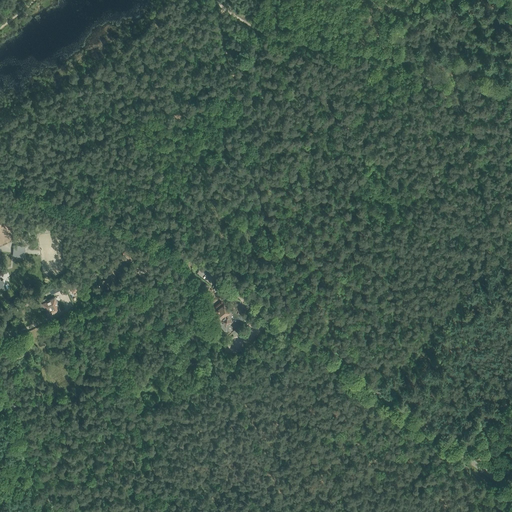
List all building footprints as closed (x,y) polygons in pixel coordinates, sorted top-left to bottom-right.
[(14,245),(14,256),(26,256),(26,245),(14,245)] [(119,264),(127,259),(123,254),(115,259),(119,264)] [(137,266),(134,270),(142,275),(145,272),(144,272),(147,268),(140,263),(138,267),(137,266)] [(109,275),(114,268),(109,264),(104,272),(109,275)] [(0,287),(2,287),(3,290),(7,289),(7,288),(8,288),(7,284),(5,285),(5,284),(3,279),(1,280),(0,280),(0,267),(0,266),(0,287)] [(78,279),(68,283),(72,293),(82,289),(78,279)] [(43,303),(48,315),(60,309),(54,297),(43,303)] [(217,310),(212,314),(225,331),(231,327),(230,325),(236,321),(238,323),(244,318),(241,314),(239,316),(231,306),(227,309),(224,304),(219,308),(217,306),(215,308),(217,310)] [(18,336),(11,339),(14,345),(21,342),(18,336)] [(26,347),(18,350),(14,352),(14,353),(15,356),(16,356),(17,358),(29,353),(26,347)]
